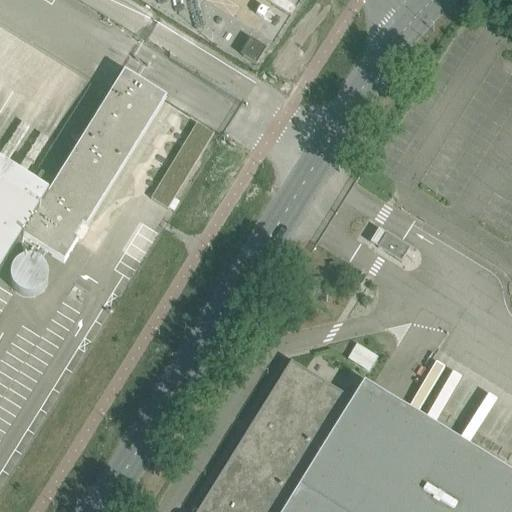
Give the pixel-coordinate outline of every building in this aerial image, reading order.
[(251,44),(243,58),(256,66),(264,52),(251,44)] [(0,275),(22,239),(63,265),(77,242),(74,240),(82,227),(85,229),(166,100),(124,73),(47,198),(0,168),(0,275)] [(386,235),(377,249),(401,264),(410,250),(386,235)] [(45,296),(44,262),(22,262),(23,296),(45,296)] [(353,362),(374,370),(380,356),(358,348),(353,362)] [(511,511),(511,476),(363,385),(353,402),(291,363),(198,511),(511,511)]
